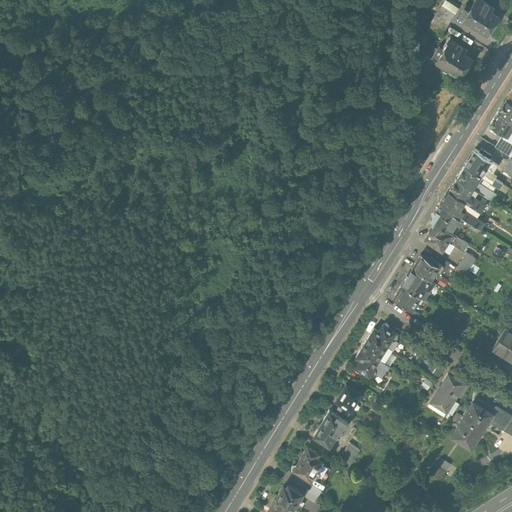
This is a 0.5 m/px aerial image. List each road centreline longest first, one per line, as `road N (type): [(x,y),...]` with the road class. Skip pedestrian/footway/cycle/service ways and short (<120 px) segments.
road 1 (secondary): [(360,296),(511,55)]
road 2 (secondary): [(225,511),(360,296)]
road 3 (residential): [(360,296),(511,388)]
